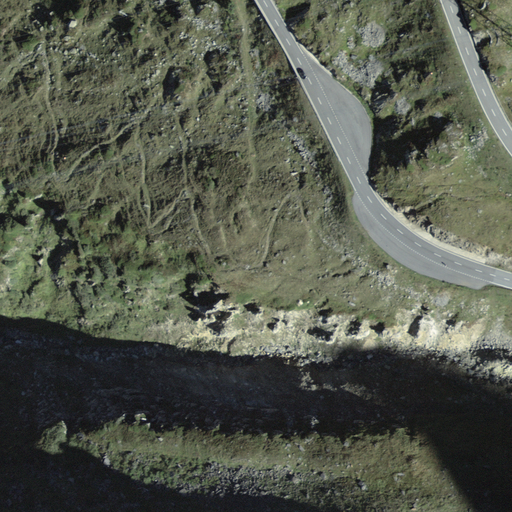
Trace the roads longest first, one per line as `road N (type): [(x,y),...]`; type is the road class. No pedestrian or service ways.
road 1 (secondary): [(511,281),(446,259),(392,226),(369,200),(263,0)]
road 2 (secondary): [(449,0),(511,143)]
